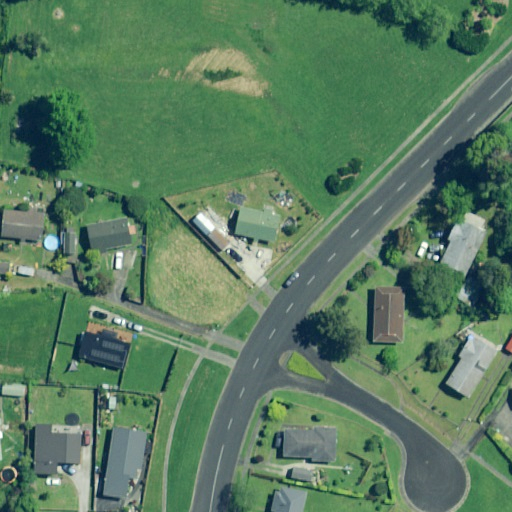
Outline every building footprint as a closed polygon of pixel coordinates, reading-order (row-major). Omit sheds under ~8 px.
[(279,214),(240,207),(235,234),(274,242),(279,214)] [(41,241),(44,215),(4,210),(1,236),(41,241)] [(490,224),(463,212),(439,265),(465,278),(490,224)] [(215,228),(200,213),(193,220),(207,236),(215,228)] [(131,245),(126,218),(87,226),(92,253),(131,245)] [(76,234),(64,234),(64,253),(77,253),(76,234)] [(33,265),(0,263),(0,272),(32,275),(33,265)] [(404,287),(375,286),(373,342),(401,343),(404,287)] [(511,334),(503,344),(511,353),(511,334)] [(475,338),(470,346),(465,343),(456,356),(461,359),(446,384),(468,398),(497,352),(483,343),(475,338)] [(17,384),(3,383),(3,394),(24,396),(25,385),(17,384)] [(51,424),(36,423),(34,473),(56,474),(56,463),(80,463),(81,434),(50,433),(51,424)] [(146,432),(113,427),(103,495),(126,498),(129,478),(139,479),(146,432)] [(335,462),(336,430),(284,429),(283,456),(311,457),(311,461),(335,462)] [(311,469),(293,468),(292,478),(310,480),(311,469)] [(300,511),(304,492),(276,486),(271,511),(272,511),(300,511)]
